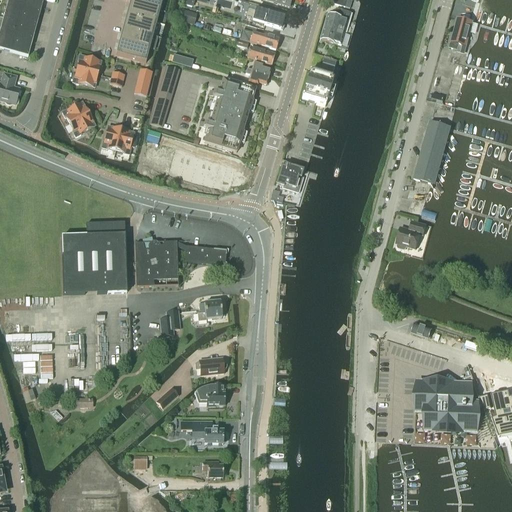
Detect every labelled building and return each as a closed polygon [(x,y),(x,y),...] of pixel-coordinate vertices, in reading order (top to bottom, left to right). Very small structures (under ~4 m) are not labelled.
[(23,11),(26,0),(8,0),(7,6),(23,11)] [(39,15),(43,0),(26,0),(23,11),(39,15)] [(162,0),(130,0),(130,3),(160,11),(162,0)] [(260,0),(260,1),(272,4),(289,9),(291,0),(260,0)] [(349,10),(351,3),(341,0),(333,0),(332,5),(349,10)] [(160,11),(130,3),(126,16),(156,24),(160,11)] [(39,15),(23,11),(7,6),(3,18),(36,27),(39,15)] [(255,11),(252,23),(280,31),(282,31),(285,24),(282,23),(284,19),(255,11)] [(345,34),(350,15),(335,11),(333,18),(326,16),(323,28),(345,34)] [(193,27),(196,16),(181,12),(178,22),(193,27)] [(126,16),(123,29),(153,37),(156,24),(126,16)] [(33,39),(36,27),(3,18),(0,30),(33,39)] [(465,48),(472,23),(458,19),(450,48),(457,50),(458,46),(465,48)] [(341,47),(345,34),(323,28),(319,41),(338,46),(341,47)] [(123,29),(119,42),(149,50),(153,37),(123,29)] [(0,50),(28,58),(33,39),(0,30),(0,50)] [(264,38),(242,32),(239,41),(275,52),(276,50),(277,49),(278,47),(277,45),(279,40),(264,36),(264,38)] [(145,64),(149,50),(119,42),(115,56),(145,64)] [(247,50),(248,45),(237,42),(236,47),(247,50)] [(250,49),(247,60),(271,67),(271,65),(273,64),(273,62),(272,60),(274,56),(250,49)] [(76,71),(96,77),(97,76),(98,76),(101,63),(98,62),(97,63),(85,60),(86,59),(78,57),(76,64),(77,64),(76,71)] [(173,57),(172,63),(191,69),(192,63),(173,57)] [(245,67),(247,61),(240,58),(238,65),(245,67)] [(324,59),(320,71),(332,74),(335,62),(324,59)] [(246,71),(246,72),(268,78),(270,71),(263,69),(263,67),(254,64),(251,72),(246,71)] [(166,68),(149,125),(162,129),(162,128),(161,128),(177,72),(179,72),(166,68)] [(96,77),(76,71),(74,78),(73,78),(71,85),(78,87),(78,86),(91,89),(91,90),(94,91),(98,78),(96,78),(96,77)] [(150,80),(151,73),(140,71),(138,77),(150,80)] [(309,73),(305,86),(332,95),(334,90),(330,89),(333,80),(330,80),(332,74),(320,71),(318,76),(309,73)] [(246,72),(245,76),(250,77),(248,84),(257,87),(258,84),(266,86),(268,78),(246,72)] [(123,83),(124,77),(112,74),(111,80),(123,83)] [(14,85),(16,79),(3,75),(0,86),(0,85),(0,102),(4,104),(6,106),(8,107),(10,107),(12,106),(15,107),(19,91),(12,89),(13,85),(14,85)] [(149,85),(150,80),(138,77),(137,82),(149,85)] [(121,89),(123,83),(111,80),(109,86),(121,89)] [(147,91),(149,85),(137,82),(135,89),(147,91)] [(331,99),(332,95),(305,86),(301,99),(324,106),(327,98),(331,99)] [(146,98),(147,91),(135,89),(134,95),(146,98)] [(236,96),(236,94),(220,89),(219,95),(212,93),(210,98),(217,100),(213,113),(245,122),(248,112),(253,114),(256,102),(236,96)] [(88,116),(82,105),(68,112),(67,111),(62,114),(65,120),(66,119),(69,126),(88,116)] [(242,132),(245,122),(213,113),(210,126),(203,124),(201,129),(208,131),(204,144),(236,154),(239,143),(244,145),(247,133),(242,132)] [(75,139),(81,136),(80,135),(94,127),(88,116),(69,126),(73,133),(72,133),(75,139)] [(431,186),(447,128),(429,123),(413,181),(430,185),(431,186)] [(115,152),(120,131),(108,128),(104,144),(103,144),(101,150),(107,151),(108,150),(115,152)] [(133,135),(120,131),(115,152),(123,154),(123,155),(129,156),(130,150),(129,150),(130,148),(133,149),(136,138),(132,137),(133,135)] [(174,151),(168,173),(189,179),(195,157),(174,151)] [(195,157),(189,179),(210,185),(216,163),(195,157)] [(216,163),(210,185),(223,189),(229,167),(216,163)] [(303,171),(284,165),(283,167),(281,167),(275,186),(283,188),(282,190),(297,194),(302,179),(300,179),(303,171)] [(270,201),(277,203),(279,194),(272,192),(271,196),(270,201)] [(61,237),(63,295),(126,294),(124,226),(124,224),(86,225),(86,237),(61,237)] [(400,229),(396,246),(397,246),(397,249),(398,250),(404,252),(405,251),(406,249),(415,251),(419,236),(423,237),(426,227),(411,224),(409,232),(400,229)] [(135,265),(133,265),(133,268),(135,268),(136,289),(177,287),(176,248),(176,244),(157,244),(156,244),(155,244),(155,243),(154,243),(153,243),(152,244),(151,244),(150,245),(143,245),(134,245),(135,265)] [(186,249),(176,244),(176,248),(185,253),(184,264),(224,269),(226,252),(186,248),(186,249)] [(220,310),(219,303),(203,305),(198,306),(199,315),(196,315),(197,323),(205,323),(205,321),(221,320),(221,318),(223,318),(222,310),(220,310)] [(166,320),(159,321),(160,339),(172,338),(172,332),(179,331),(177,313),(165,314),(166,320)] [(415,326),(413,334),(428,339),(430,331),(415,326)] [(199,364),(195,366),(196,372),(200,372),(200,378),(223,376),(223,372),(225,371),(226,369),(225,366),(224,364),(222,364),(221,360),(198,362),(199,364)] [(416,402),(416,403),(416,404),(416,405),(417,405),(417,406),(418,406),(419,406),(419,408),(419,411),(427,411),(429,429),(457,426),(457,430),(476,431),(474,411),(483,408),(471,377),(463,380),(462,384),(462,389),(444,388),(444,384),(433,385),(433,387),(420,387),(419,393),(421,399),(421,400),(420,399),(419,399),(418,399),(418,400),(417,400),(417,401),(416,401),(416,402)] [(224,408),(224,395),(224,387),(212,388),(200,392),(194,395),(197,405),(206,405),(206,409),(215,409),(215,408),(224,408)] [(162,412),(178,397),(171,390),(155,404),(162,412)] [(496,417),(490,419),(497,438),(511,436),(511,398),(511,399),(510,392),(493,395),(496,417)] [(488,395),(480,396),(485,410),(490,410),(488,395)] [(72,412),(78,412),(78,410),(92,410),(92,401),(72,401),(72,412)] [(211,433),(211,424),(192,424),(192,431),(192,440),(205,440),(205,446),(222,446),(222,432),(211,433)] [(133,472),(146,472),(146,458),(133,458),(133,472)] [(223,480),(223,468),(218,468),(218,464),(202,464),(202,473),(207,473),(207,480),(223,480)] [(176,504),(194,497),(193,494),(184,494),(173,498),(176,504)]
